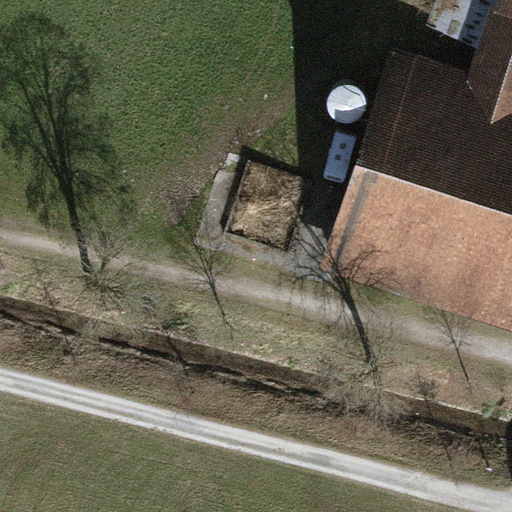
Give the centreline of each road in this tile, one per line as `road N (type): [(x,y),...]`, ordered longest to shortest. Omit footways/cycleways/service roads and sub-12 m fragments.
road 1 (track): [(511,511),(0,382)]
road 2 (track): [(0,235),(511,362)]
